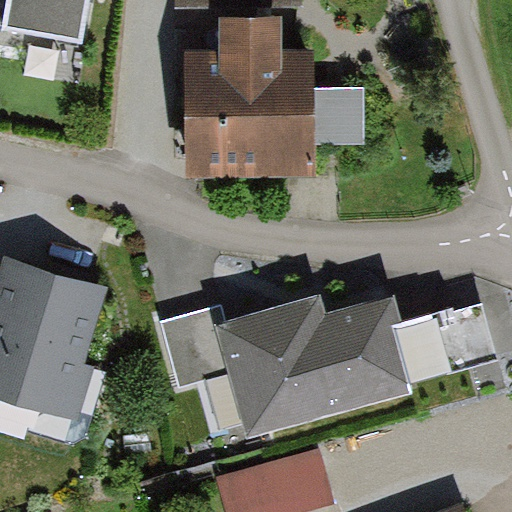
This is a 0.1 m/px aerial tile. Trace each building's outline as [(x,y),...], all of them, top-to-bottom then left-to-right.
[(85,42),(92,0),(10,0),(5,27),(85,42)] [(302,8),(302,0),(176,0),(176,9),(302,8)] [(217,58),(186,59),(189,181),(317,178),(316,148),(364,146),(362,89),(316,91),(315,55),(284,56),(283,25),(216,27),(217,58)] [(91,290),(0,266),(0,396),(60,411),(91,290)] [(227,371),(246,441),(410,396),(406,383),(494,360),(481,312),(402,333),(394,303),(312,325),(306,305),(229,326),(222,300),(161,317),(180,384),(227,371)] [(224,511),(303,511),(334,503),(319,450),(215,479),(224,511)]
